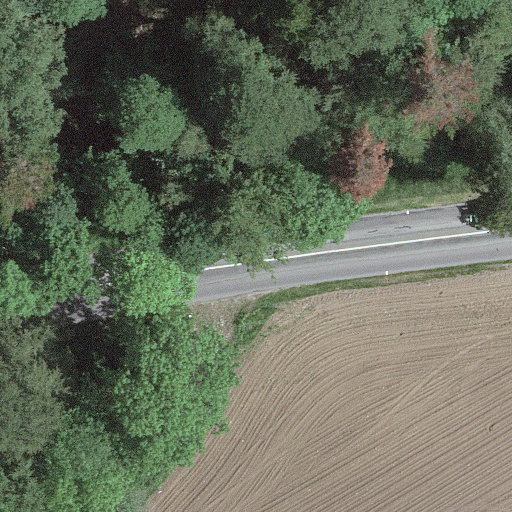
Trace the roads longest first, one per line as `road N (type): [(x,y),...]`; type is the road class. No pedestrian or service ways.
road 1 (secondary): [(511,234),(139,279),(0,310)]
road 2 (track): [(118,0),(0,143)]
